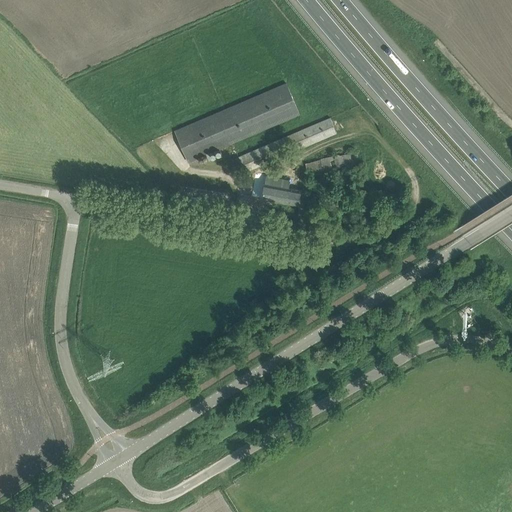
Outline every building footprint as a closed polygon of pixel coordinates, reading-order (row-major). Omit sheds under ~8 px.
[(175,130),(188,161),(189,161),(300,113),(287,83),(175,130)] [(239,157),(245,171),(337,132),(330,117),(239,157)] [(361,166),(358,153),(350,155),(350,153),(340,155),(339,154),(321,158),(321,159),(306,163),(309,178),(361,166)] [(198,157),(189,161),(191,165),(200,161),(198,157)] [(254,196),(262,197),(262,198),(299,205),(302,189),(289,187),(290,180),(258,174),(254,196)]
